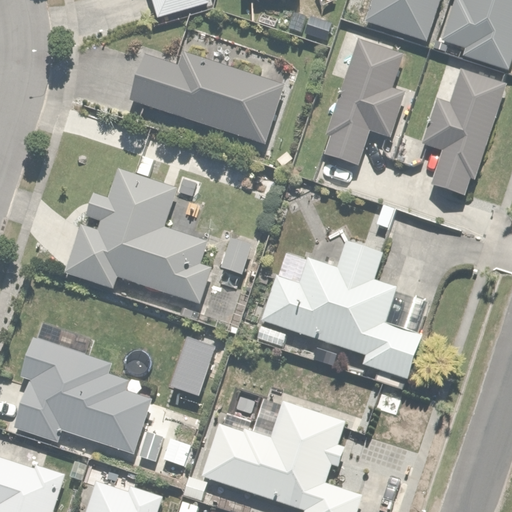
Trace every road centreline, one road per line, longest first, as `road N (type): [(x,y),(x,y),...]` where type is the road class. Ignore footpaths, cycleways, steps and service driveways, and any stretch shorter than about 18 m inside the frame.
road 1 (residential): [(468,511),(511,377)]
road 2 (residential): [(0,137),(15,49),(7,0)]
